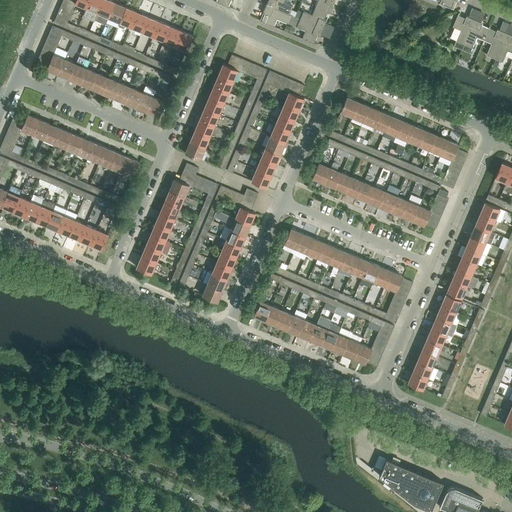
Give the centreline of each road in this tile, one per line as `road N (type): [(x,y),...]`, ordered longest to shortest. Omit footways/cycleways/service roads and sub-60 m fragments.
road 1 (tertiary): [(227,511),(163,483),(0,435)]
road 2 (residential): [(171,141),(15,73)]
road 3 (residential): [(378,394),(226,331)]
road 4 (residential): [(487,135),(336,70)]
road 5 (residential): [(432,266),(281,201)]
road 6 (residential): [(111,283),(171,141)]
road 7 (residential): [(511,450),(378,394)]
road 8 (tertiary): [(0,472),(138,511)]
road 9 (residential): [(281,201),(336,70)]
road 10 (residential): [(432,266),(487,135)]
road 11 (residential): [(226,331),(281,201)]
road 12 (residential): [(378,394),(432,266)]
road 13 (residential): [(171,141),(222,20)]
road 14 (residential): [(226,331),(111,283)]
road 15 (residential): [(111,283),(0,236)]
